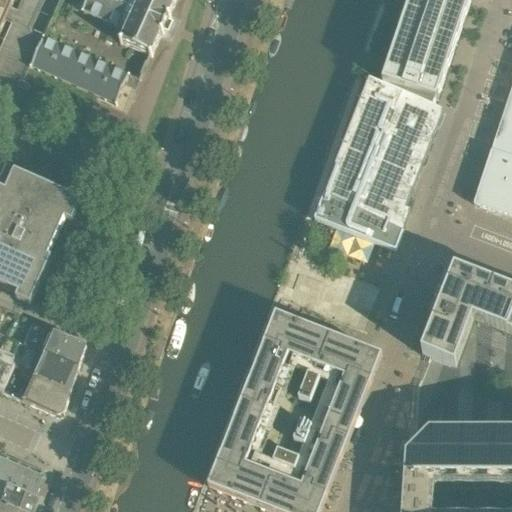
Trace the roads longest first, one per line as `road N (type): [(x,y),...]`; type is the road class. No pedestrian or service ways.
road 1 (residential): [(85,465),(235,0)]
road 2 (residential): [(511,267),(440,234),(429,203),(499,0)]
